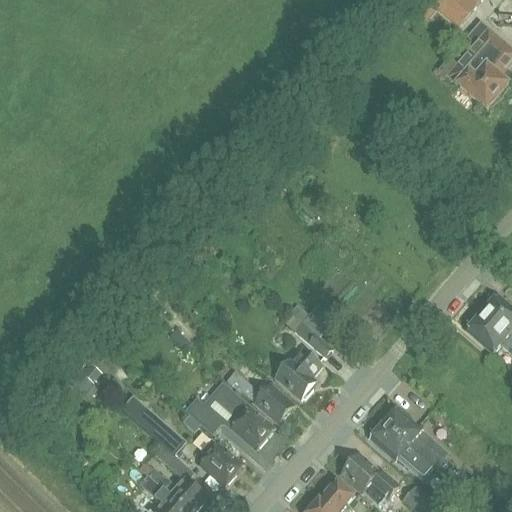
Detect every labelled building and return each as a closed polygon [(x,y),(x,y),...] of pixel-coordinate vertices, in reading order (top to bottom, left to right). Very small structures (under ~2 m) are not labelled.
[(449,0),(470,17),(484,0),(449,0)] [(511,78),(511,76),(510,75),(511,72),(511,53),(480,26),(467,41),(476,49),(465,62),(456,55),(441,73),(488,113),(509,87),(506,85),(511,78)] [(347,78),(336,90),(346,98),(356,86),(347,78)] [(276,186),(269,194),(276,200),(283,192),(276,186)] [(201,240),(187,255),(199,266),(200,267),(214,252),(201,240)] [(511,311),(498,300),(496,302),(494,301),(487,309),(489,310),(483,317),(511,341),(511,311)] [(511,357),(511,341),(483,317),(478,323),(476,322),(469,330),(471,331),(469,334),(494,355),(501,347),(511,357)] [(285,327),(325,360),(333,351),(319,340),(302,325),(293,318),(285,327)] [(180,333),(178,328),(170,338),(173,341),(184,350),(184,351),(185,351),(186,352),(189,350),(190,349),(193,345),(182,335),(181,334),(180,333)] [(277,381),(302,402),(304,400),(305,401),(314,392),(312,390),(317,384),(312,381),(323,368),(304,352),(294,365),(292,363),(277,381)] [(87,380),(96,387),(104,377),(95,369),(87,380)] [(80,377),(75,373),(72,376),(66,383),(77,392),(89,402),(97,392),(93,388),(83,380),(80,377)] [(262,397),(241,379),(236,375),(228,384),(243,397),(244,396),(280,427),(295,410),(270,388),(262,397)] [(275,433),(245,407),(224,388),(205,410),(198,404),(188,415),(211,436),(221,425),(227,425),(258,452),(275,433)] [(136,400),(126,412),(177,458),(188,446),(136,400)] [(447,459),(420,435),(396,414),(384,428),(429,467),(435,472),(447,459)] [(420,478),(429,467),(384,428),(372,442),(396,463),(399,459),(420,478)] [(227,489),(244,470),(214,443),(204,454),(210,459),(203,468),(227,489)] [(161,446),(154,454),(171,469),(179,461),(176,458),(161,446)] [(362,497),(362,496),(377,509),(385,500),(388,503),(398,491),(379,474),(378,476),(358,458),(340,478),(362,497)] [(187,481),(186,482),(179,491),(172,485),(157,472),(150,481),(187,511),(206,511),(205,511),(212,502),(187,481)] [(187,511),(150,481),(143,489),(165,508),(161,511),(187,511)] [(350,511),(347,509),(354,501),(336,485),(321,503),(331,511),(350,511)] [(411,511),(413,511),(427,497),(415,486),(401,503),(411,511)] [(331,511),(321,503),(320,502),(311,511),(331,511)]
